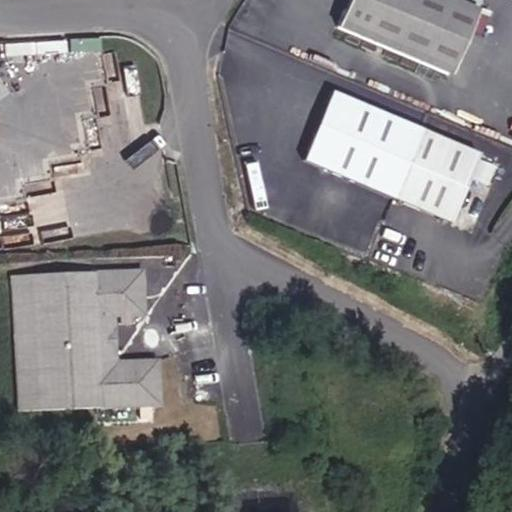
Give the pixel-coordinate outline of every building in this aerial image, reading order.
[(448,75),(475,11),(450,0),(347,0),(336,27),(448,75)] [(447,223),(476,155),(330,93),(302,161),(447,223)] [(98,361),(96,318),(114,317),(119,317),(120,324),(130,324),(129,317),(143,316),(141,271),(31,275),(36,410),(157,406),(155,360),(116,361),(98,361)] [(36,410),(31,275),(12,276),(17,411),(36,410)] [(116,361),(114,317),(96,318),(98,361),(116,361)]
